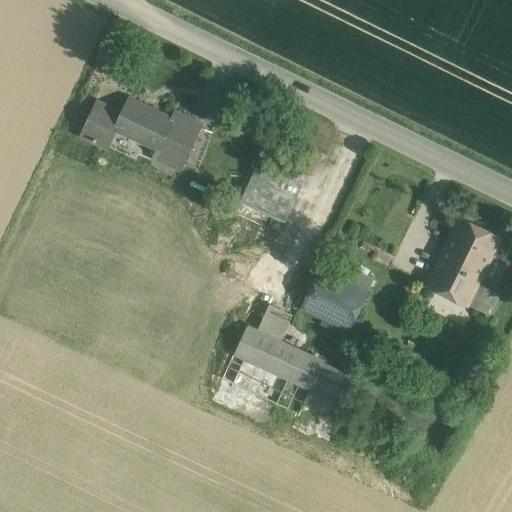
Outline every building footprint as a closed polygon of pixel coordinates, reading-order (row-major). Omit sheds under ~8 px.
[(200,125),(175,113),(172,119),(128,98),(121,113),(99,102),(83,135),(107,146),(115,129),(158,149),(155,155),(180,167),(200,125)] [(234,213),(72,135),(0,286),(0,511),(421,511),(443,468),(340,419),(360,379),(324,362),(311,390),(235,354),(249,325),(262,296),(240,286),(273,217),(284,223),(307,175),(263,153),(234,213)] [(500,238),(460,218),(428,284),(468,304),(478,284),(500,238)] [(350,280),(321,266),(301,308),(334,324),(349,331),(369,290),(350,280)] [(374,280),(355,271),(350,280),(369,290),(374,280)] [(500,295),(478,284),(468,304),(490,314),(500,295)] [(269,303),(258,329),(281,340),(293,314),(269,303)] [(349,331),(334,324),(330,333),(345,340),(349,331)] [(258,329),(249,325),(235,354),(311,390),(324,362),(325,361),(281,340),(258,329)] [(378,375),(357,413),(440,450),(458,409),(378,375)]
